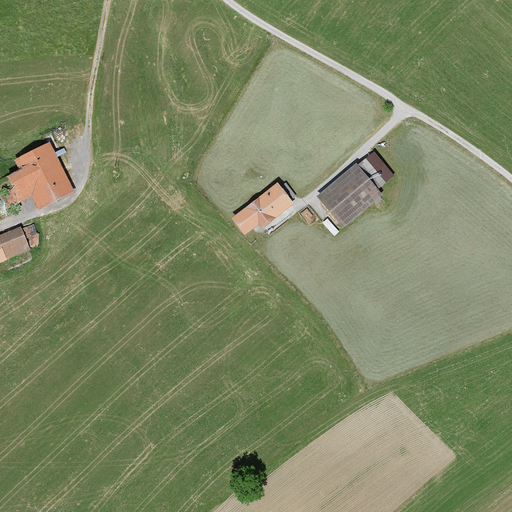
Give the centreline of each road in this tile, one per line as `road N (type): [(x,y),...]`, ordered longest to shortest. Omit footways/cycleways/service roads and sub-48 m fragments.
road 1 (track): [(227,0),(511,179)]
road 2 (track): [(0,228),(62,205),(83,184),(108,0)]
